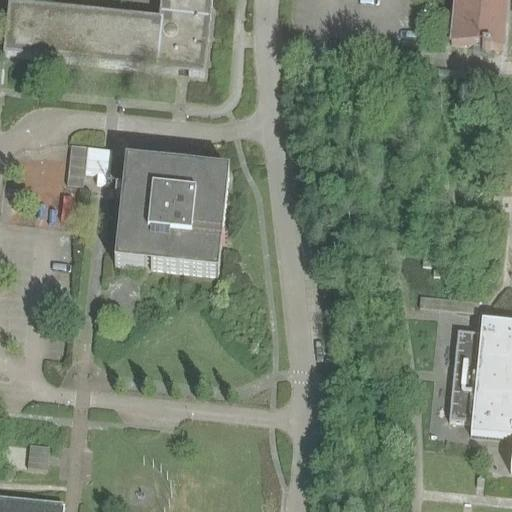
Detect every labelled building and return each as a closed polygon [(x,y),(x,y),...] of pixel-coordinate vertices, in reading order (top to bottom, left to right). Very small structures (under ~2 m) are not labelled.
[(212,0),(160,0),(158,23),(8,7),(3,58),(204,79),(212,0)] [(507,0),(455,0),(450,47),(481,50),(481,54),(489,54),(490,51),(502,53),(507,0)] [(437,81),(439,81),(486,86),(487,76),(438,71),(437,81)] [(71,149),(66,189),(83,191),(87,151),(71,149)] [(217,280),(221,244),(228,176),(125,165),(114,269),(217,280)] [(433,280),(444,281),(446,264),(434,263),(433,280)] [(419,313),(476,318),(477,307),(420,302),(419,313)] [(457,336),(453,376),(448,425),(471,427),(470,440),(511,443),(511,451),(510,476),(511,475),(511,328),(481,326),(480,338),(457,336)] [(0,469),(47,474),(48,458),(49,451),(0,446),(0,447),(0,469)]
